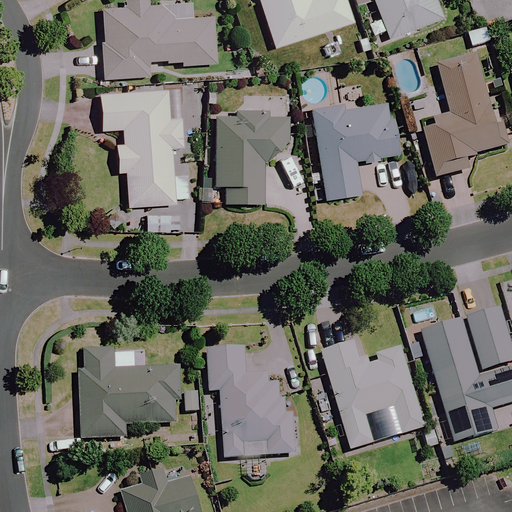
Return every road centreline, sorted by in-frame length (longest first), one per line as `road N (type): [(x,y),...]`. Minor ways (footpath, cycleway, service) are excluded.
road 1 (residential): [(1,277),(198,279),(418,255),(511,231)]
road 2 (residential): [(8,511),(1,277)]
road 3 (residential): [(0,3),(22,40),(29,73),(5,150)]
road 4 (residential): [(1,277),(5,150)]
